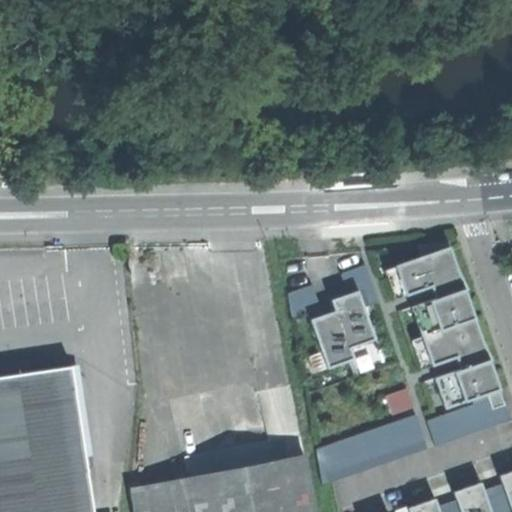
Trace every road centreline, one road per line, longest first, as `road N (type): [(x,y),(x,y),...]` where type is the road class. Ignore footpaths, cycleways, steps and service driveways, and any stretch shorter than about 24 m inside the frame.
road 1 (residential): [(0,217),(467,200)]
road 2 (residential): [(511,329),(467,200)]
